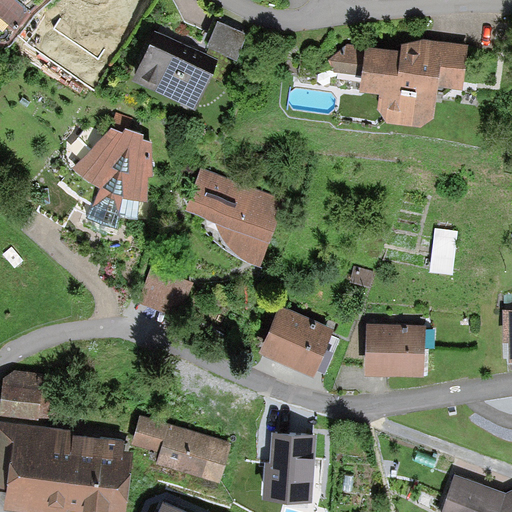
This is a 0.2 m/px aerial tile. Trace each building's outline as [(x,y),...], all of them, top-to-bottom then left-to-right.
[(0,23),(16,37),(33,16),(13,0),(9,0),(0,11),(0,23)] [(244,37),(215,25),(208,41),(238,53),(244,37)] [(401,53),(345,46),(343,70),(364,73),(363,85),(384,88),(381,112),(427,117),(432,77),(459,80),(462,48),(402,41),(401,53)] [(205,72),(149,44),(135,70),(192,99),(205,72)] [(126,129),(124,133),(112,128),(73,169),(99,188),(87,217),(117,228),(120,216),(137,219),(140,201),(147,201),(148,177),(153,177),(151,142),(143,141),(145,135),(126,129)] [(285,201),(203,169),(187,211),(216,223),(219,231),(225,240),(233,252),(260,266),(285,201)] [(458,232),(435,229),(429,271),(453,274),(458,232)] [(192,282),(152,268),(141,301),(180,315),(192,282)] [(333,331),(281,309),(261,353),(313,376),(333,331)] [(511,311),(503,311),(504,358),(511,358),(511,311)] [(425,326),(368,324),(366,376),(423,377),(425,326)] [(49,369),(10,362),(2,403),(42,410),(49,369)] [(235,442),(141,413),(137,426),(132,444),(160,453),(156,464),(221,485),(235,442)] [(123,430),(8,419),(0,418),(0,461),(3,462),(1,493),(116,504),(123,430)] [(314,436),(272,435),(271,464),(265,463),(264,499),(312,501),(314,436)] [(511,511),(511,490),(504,494),(457,476),(444,511),(511,511)] [(184,511),(162,502),(157,511),(184,511)]
